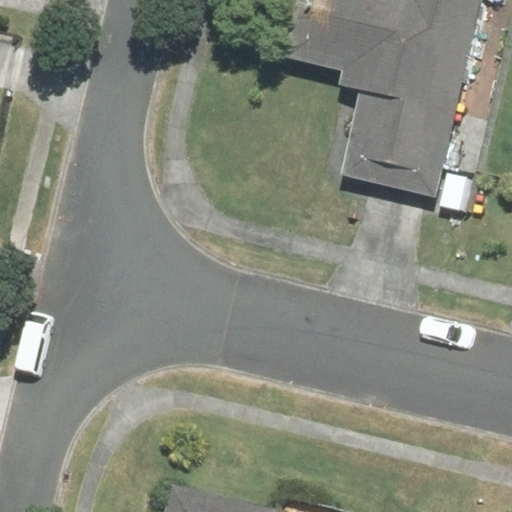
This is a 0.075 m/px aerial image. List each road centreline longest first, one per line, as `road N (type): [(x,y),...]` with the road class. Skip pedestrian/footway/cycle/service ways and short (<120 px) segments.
road 1 (residential): [(82,276),(511,377)]
road 2 (residential): [(82,276),(147,0)]
road 3 (residential): [(24,511),(82,276)]
